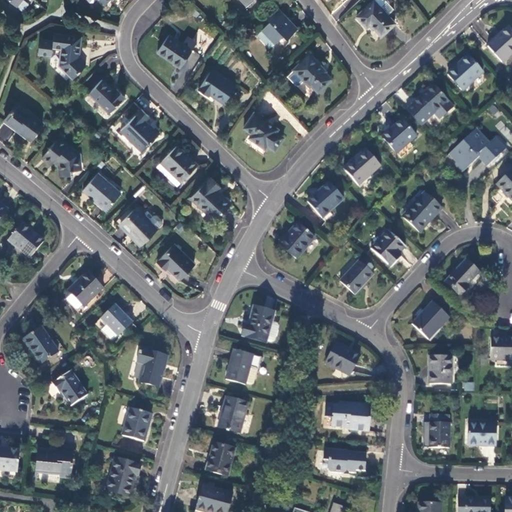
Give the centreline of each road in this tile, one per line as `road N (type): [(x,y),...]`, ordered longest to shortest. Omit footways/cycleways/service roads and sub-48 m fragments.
road 1 (residential): [(146,0),(125,32),(133,70),(274,203)]
road 2 (residential): [(367,332),(448,244),(491,233),(511,246)]
road 3 (residential): [(208,335),(159,511)]
road 4 (unclassified): [(208,335),(185,325),(80,231)]
road 5 (residential): [(378,93),(315,149),(274,203)]
road 6 (residential): [(393,469),(398,369),(367,332)]
road 7 (residential): [(367,332),(236,266)]
road 8 (residential): [(482,0),(378,93)]
road 9 (unclassified): [(80,231),(0,331)]
